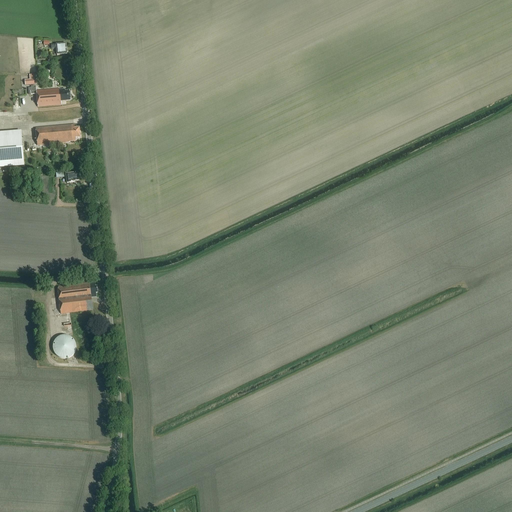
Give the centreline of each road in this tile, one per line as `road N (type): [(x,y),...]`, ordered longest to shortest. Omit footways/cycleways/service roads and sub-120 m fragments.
road 1 (unclassified): [(101,511),(117,399),(73,0)]
road 2 (secondary): [(359,511),(511,439)]
